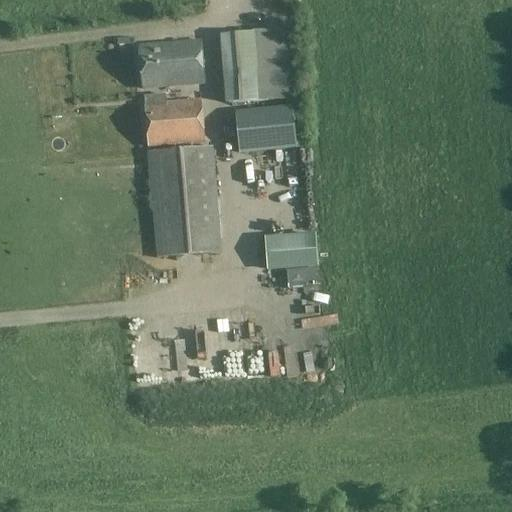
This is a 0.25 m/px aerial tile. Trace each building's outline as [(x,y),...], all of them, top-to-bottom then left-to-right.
[(292,29),(221,36),(227,104),(298,99),(292,29)] [(202,42),(141,47),(144,90),(205,85),(202,42)] [(202,100),(146,104),(150,152),(206,148),(202,100)] [(294,107),(237,113),(241,154),(298,149),(294,107)] [(214,147),(148,153),(157,259),(223,253),(214,147)] [(142,175),(111,175),(110,204),(141,205),(142,175)] [(319,287),(318,268),(287,271),(288,289),(319,287)] [(192,319),(192,354),(202,354),(201,319),(192,319)] [(256,323),(242,324),(244,365),(259,364),(256,323)]
